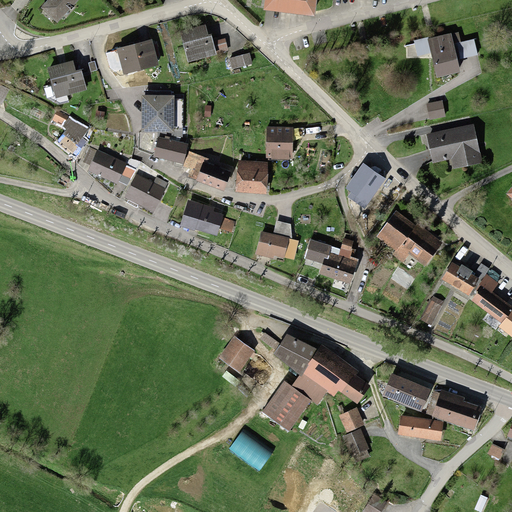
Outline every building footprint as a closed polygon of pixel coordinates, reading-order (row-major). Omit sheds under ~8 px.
[(78,0),(51,0),(41,10),(56,24),(78,0)] [(313,0),(264,0),(264,16),(312,21),(313,0)] [(207,28),(180,35),(187,64),(214,57),(214,54),(211,45),(207,28)] [(448,37),(426,42),(436,80),(457,75),(448,37)] [(211,45),(214,54),(224,52),(222,43),(211,45)] [(150,44),(117,53),(123,76),(157,67),(150,44)] [(241,59),(229,61),(231,71),(243,68),(241,59)] [(46,71),(53,99),(84,92),(79,74),(74,75),(71,65),(46,71)] [(181,102),(140,100),(139,131),(158,132),(157,138),(180,139),(181,102)] [(441,104),(426,106),(428,120),(443,119),(441,104)] [(213,114),(202,115),(203,128),(215,127),(213,114)] [(87,130),(68,119),(62,129),(67,133),(61,139),(75,151),(87,130)] [(293,127),(266,126),(266,158),(292,159),(293,127)] [(471,128),(425,137),(431,165),(450,161),(453,171),(479,166),(471,128)] [(158,140),(153,158),(181,166),(186,148),(158,140)] [(62,141),(57,147),(68,157),(73,150),(62,141)] [(97,154),(89,174),(115,185),(123,166),(97,154)] [(267,162),(237,161),(235,192),(266,194),(267,162)] [(201,167),(195,183),(223,193),(229,177),(201,167)] [(351,195),(347,201),(363,211),(383,181),(362,167),(346,192),(351,195)] [(135,178),(125,200),(152,213),(162,190),(152,185),(135,178)] [(155,179),(152,185),(162,190),(165,184),(155,179)] [(187,204),(181,226),(217,237),(222,219),(210,216),(212,211),(187,204)] [(395,216),(377,240),(395,253),(413,230),(395,216)] [(415,227),(413,230),(395,253),(392,257),(400,263),(407,255),(424,267),(440,246),(415,227)] [(285,242),(260,236),(255,257),(280,263),(285,242)] [(320,261),(325,262),(327,258),(329,251),(308,245),(303,261),(318,266),(320,261)] [(355,267),(327,258),(325,262),(321,278),(349,286),(355,267)] [(451,266),(441,283),(468,298),(477,282),(451,266)] [(481,290),(471,303),(501,326),(511,311),(511,310),(489,294),(495,286),(486,279),(479,288),(481,290)] [(430,302),(419,321),(429,327),(440,307),(430,302)] [(511,311),(501,326),(498,330),(511,340),(511,311)] [(264,335),(259,341),(267,347),(271,341),(264,335)] [(232,339),(218,361),(240,375),(254,353),(232,339)] [(299,380),(317,355),(284,340),(274,359),(299,380)] [(357,374),(321,349),(317,355),(299,380),(292,390),(316,407),(326,394),(333,399),(337,393),(341,396),(353,379),(357,374)] [(427,393),(391,378),(383,398),(419,413),(427,393)] [(368,389),(353,379),(341,396),(356,406),(368,389)] [(283,386),(262,416),(286,433),(308,403),(283,386)] [(441,394),(432,419),(471,433),(479,411),(463,405),(463,403),(441,394)] [(356,412),(339,419),(346,436),(357,432),(364,429),(356,412)] [(441,425),(399,419),(397,437),(438,442),(441,425)] [(367,453),(357,432),(346,436),(340,439),(349,461),(367,453)] [(499,452),(492,449),(489,456),(497,459),(499,452)] [(373,496),(364,511),(365,511),(380,511),(385,503),(373,496)]
